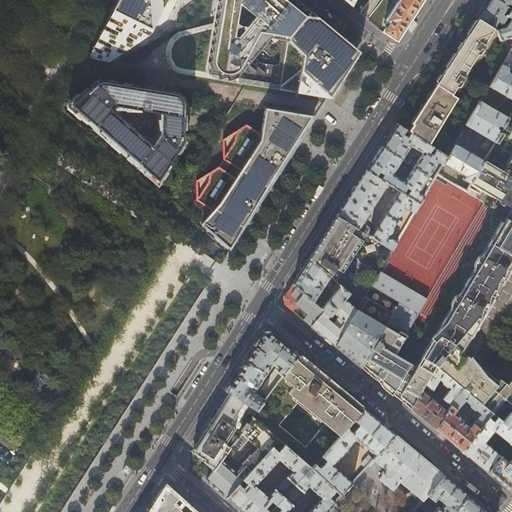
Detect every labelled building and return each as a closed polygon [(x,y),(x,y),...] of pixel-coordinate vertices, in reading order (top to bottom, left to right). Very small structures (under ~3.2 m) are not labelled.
[(117,0),(88,59),(109,62),(168,19),(177,0),(117,0)] [(179,73),(186,75),(327,98),(334,87),(349,63),(357,50),(311,12),(296,0),(217,0),(215,12),(214,18),(209,22),(204,25),(194,29),(185,32),(176,36),(170,41),(165,45),(163,51),(163,57),(164,61),(167,65),(173,70),(179,73)] [(400,0),(386,22),(389,24),(383,33),(397,41),(407,26),(423,0),(400,0)] [(479,17),(478,19),(497,30),(511,7),(511,0),(490,0),(489,2),(486,7),(479,17)] [(476,15),(479,17),(486,7),(483,5),(476,15)] [(511,7),(497,30),(502,43),(505,42),(504,39),(511,37),(511,38),(511,7)] [(489,86),(510,51),(503,47),(502,43),(497,30),(478,19),(470,32),(447,67),(436,85),(475,110),(486,91),(489,86)] [(511,47),(510,51),(489,86),(511,99),(511,47)] [(104,81),(100,82),(96,83),(95,85),(71,104),(159,181),(183,142),(183,102),(182,99),(178,95),(176,94),(173,93),(104,81)] [(455,143),(467,124),(475,110),(436,85),(418,114),(407,131),(448,156),(455,143)] [(489,92),(486,91),(475,110),(467,124),(488,137),(485,142),(484,142),(481,147),(489,152),(502,130),(505,125),(509,118),(484,103),(489,94),(489,92)] [(199,223),(230,249),(232,245),(240,233),(247,222),(266,193),(285,164),(302,136),(315,116),(265,108),(261,134),(247,124),(223,139),(224,159),(235,167),(230,174),(218,167),(196,181),(197,201),(208,208),(199,223)] [(386,139),(381,147),(400,159),(408,146),(410,146),(421,152),(412,166),(428,176),(437,162),(438,161),(443,164),(444,163),(448,156),(407,131),(396,124),(386,139)] [(505,125),(502,130),(511,136),(511,156),(503,172),(484,161),(471,183),(508,205),(511,197),(511,127),(511,128),(505,125)] [(455,143),(448,156),(444,163),(452,167),(451,168),(458,172),(458,171),(464,175),(462,178),(471,183),(484,161),(455,143)] [(391,173),(400,159),(381,147),(370,164),(366,170),(387,183),(398,190),(420,204),(424,196),(419,193),(418,191),(428,176),(412,166),(402,181),(391,174),(391,173)] [(361,222),(387,183),(366,170),(347,199),(337,215),(354,226),(369,236),(372,231),(362,225),(364,223),(361,222)] [(414,213),(420,204),(398,190),(372,231),(369,236),(392,250),(397,241),(387,234),(388,233),(389,232),(390,231),(391,230),(392,228),(392,226),(394,223),(398,225),(401,220),(398,217),(399,216),(400,215),(401,214),(402,213),(403,212),(403,211),(403,209),(404,207),(414,213)] [(511,200),(505,211),(416,366),(430,375),(435,367),(462,389),(492,414),(496,417),(503,422),(511,407),(511,367),(511,368),(511,369),(511,376),(505,384),(501,380),(497,377),(477,353),(469,361),(464,358),(511,270),(511,200)] [(350,232),(354,226),(337,215),(325,233),(309,258),(334,280),(337,275),(339,276),(350,259),(349,258),(361,239),(350,232)] [(309,258),(293,284),(313,302),(324,286),(333,295),(321,309),(324,311),(329,315),(330,316),(333,312),(350,293),(334,280),(309,258)] [(418,313),(426,299),(379,272),(371,286),(399,302),(418,313)] [(321,309),(313,302),(293,284),(284,297),(285,305),(297,315),(311,326),(324,311),(321,309)] [(350,293),(333,312),(338,317),(332,323),(326,318),(329,315),(324,311),(311,326),(316,331),(334,346),(360,303),(364,298),(353,290),(350,293)] [(360,303),(334,346),(360,367),(393,313),(364,297),(364,298),(360,303)] [(399,302),(393,313),(360,367),(410,409),(430,375),(416,366),(395,354),(418,313),(399,302)] [(262,332),(244,361),(265,375),(270,368),(270,367),(270,366),(269,366),(267,364),(268,363),(271,362),(276,367),(275,369),(274,370),(269,378),(277,383),(298,354),(270,331),(262,332)] [(277,383),(257,410),(252,416),(278,440),(284,444),(310,467),(311,468),(315,464),(321,456),(347,428),(354,420),(364,409),(333,383),(298,354),(277,383)] [(265,375),(244,361),(225,390),(230,393),(257,410),(277,383),(269,378),(261,390),(257,388),(265,375)] [(449,405),(462,389),(435,367),(430,375),(425,385),(432,391),(439,379),(442,383),(441,384),(447,387),(450,389),(442,399),(448,405),(445,410),(421,391),(417,397),(410,409),(426,422),(435,430),(450,406),(449,405)] [(488,418),(492,414),(462,389),(449,405),(450,406),(435,430),(448,440),(461,451),(488,418)] [(252,416),(257,410),(230,393),(201,439),(194,451),(196,471),(207,478),(252,416)] [(511,407),(503,422),(502,423),(509,428),(511,424),(511,407)] [(385,427),(364,409),(354,420),(358,424),(358,426),(352,432),(347,428),(321,456),(326,460),(325,462),(320,467),(318,467),(315,464),(311,468),(336,490),(341,495),(352,482),(332,465),(342,454),(342,455),(351,446),(350,445),(357,437),(377,455),(395,435),(385,427)] [(272,446),(278,440),(252,416),(207,478),(206,479),(214,487),(226,498),(239,484),(243,479),(272,446)] [(493,421),(488,418),(461,451),(479,466),(486,472),(499,455),(484,442),(493,431),(509,444),(511,440),(511,430),(509,428),(502,423),(503,422),(496,417),(493,421)] [(404,442),(395,435),(377,455),(373,459),(367,466),(369,468),(376,461),(386,470),(379,479),(392,490),(400,481),(418,496),(403,511),(411,511),(427,495),(444,475),(404,442)] [(511,440),(509,444),(499,455),(486,472),(493,477),(511,493),(511,440)] [(247,483),(243,488),(239,484),(226,498),(241,511),(269,511),(264,507),(269,502),(274,506),(310,467),(284,444),(277,451),(272,446),(243,479),(247,483)] [(367,466),(373,459),(369,455),(361,463),(366,467),(367,466)] [(310,467),(274,506),(279,511),(277,511),(269,511),(325,511),(334,502),(329,497),(336,490),(311,468),(310,467)] [(453,483),(444,475),(427,495),(436,503),(439,499),(444,504),(441,509),(440,508),(439,507),(438,507),(437,508),(433,511),(452,511),(467,495),(453,483)] [(154,500),(146,511),(194,511),(162,485),(154,500)] [(488,511),(481,506),(467,495),(452,511),(488,511)]
